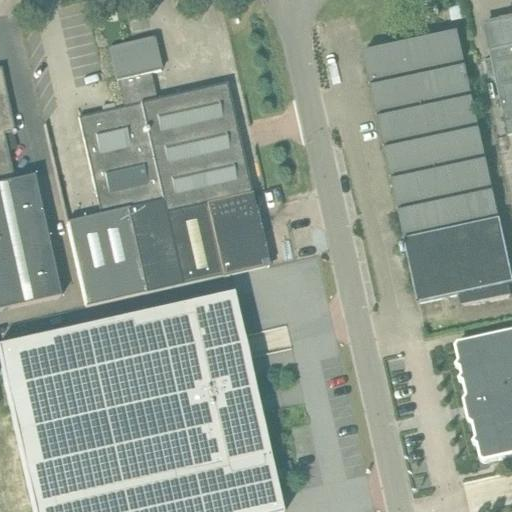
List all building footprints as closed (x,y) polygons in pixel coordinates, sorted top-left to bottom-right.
[(500,24),(484,28),(491,60),(485,61),(489,79),(495,78),(508,137),(511,136),(511,13),(499,20),(500,24)] [(511,284),(511,279),(462,53),(457,33),(362,54),(418,305),(511,284)] [(165,215),(251,195),(248,179),(254,178),(249,157),(243,158),(234,117),(240,115),(236,99),(230,101),(226,85),(151,102),(145,76),(161,72),(154,39),(109,49),(122,108),(78,118),(99,216),(66,224),(85,308),(145,294),(181,287),(165,215)] [(16,135),(5,91),(1,71),(0,71),(0,311),(59,299),(34,178),(14,182),(4,135),(11,134),(11,136),(16,135)] [(253,195),(251,195),(165,215),(181,287),(225,277),(225,278),(267,268),(267,267),(267,268),(268,268),(268,267),(269,266),(265,247),(256,208),(255,208),(252,197),(253,196),(253,195)] [(232,296),(0,347),(0,368),(32,511),(280,511),(250,375),(241,337),(232,296)] [(511,331),(457,344),(455,349),(458,363),(455,367),(459,370),(461,377),(458,381),(463,384),(467,401),(470,404),(474,419),(471,422),(475,440),(472,444),(477,447),(480,461),(484,464),(511,457),(511,331)]
